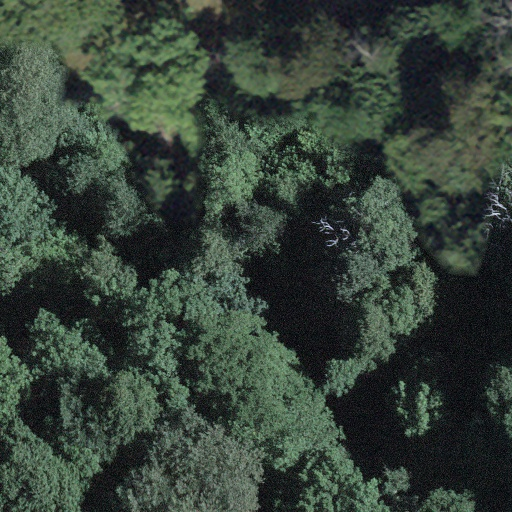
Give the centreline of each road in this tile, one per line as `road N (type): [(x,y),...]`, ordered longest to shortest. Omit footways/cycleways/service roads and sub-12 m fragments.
road 1 (track): [(167,85),(285,360),(335,454),(414,511)]
road 2 (track): [(0,81),(94,100),(147,95),(332,9),(377,0)]
